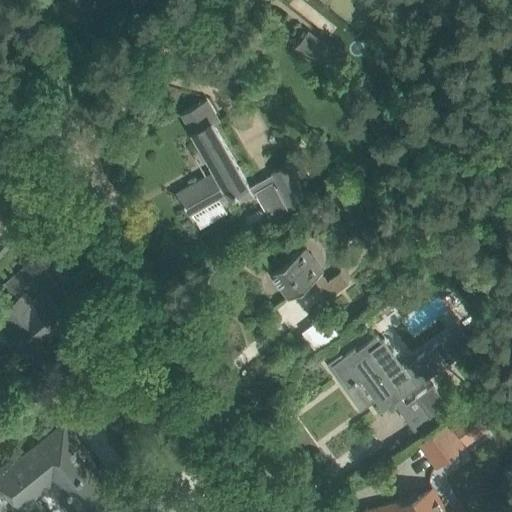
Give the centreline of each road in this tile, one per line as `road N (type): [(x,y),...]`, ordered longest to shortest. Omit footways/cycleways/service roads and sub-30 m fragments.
road 1 (unclassified): [(284,511),(84,154),(0,79)]
road 2 (track): [(84,154),(191,0)]
